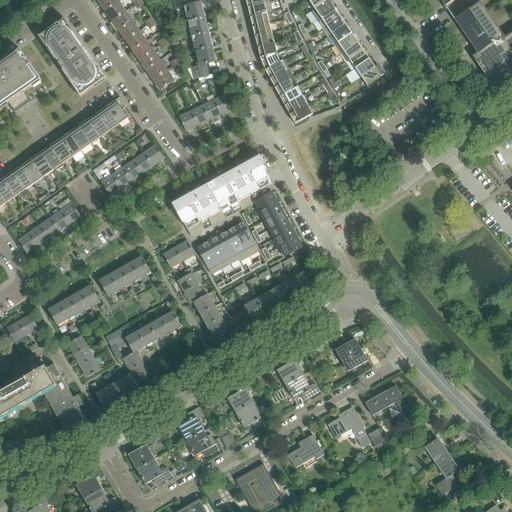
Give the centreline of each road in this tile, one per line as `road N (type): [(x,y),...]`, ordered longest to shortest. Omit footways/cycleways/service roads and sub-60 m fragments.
road 1 (residential): [(138,510),(413,353)]
road 2 (secondary): [(101,441),(306,321)]
road 3 (residential): [(25,280),(188,163)]
road 4 (residential): [(346,292),(265,129)]
road 5 (secondary): [(511,452),(413,353)]
road 6 (residential): [(265,129),(226,0)]
